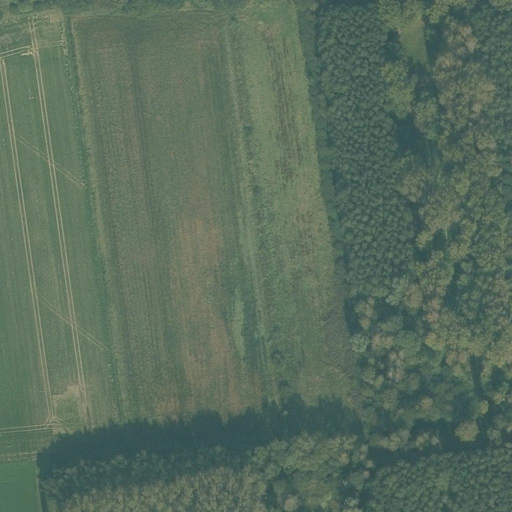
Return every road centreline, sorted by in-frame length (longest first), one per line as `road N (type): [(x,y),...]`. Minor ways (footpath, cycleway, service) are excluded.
road 1 (track): [(511,425),(64,469)]
road 2 (track): [(0,8),(344,0)]
